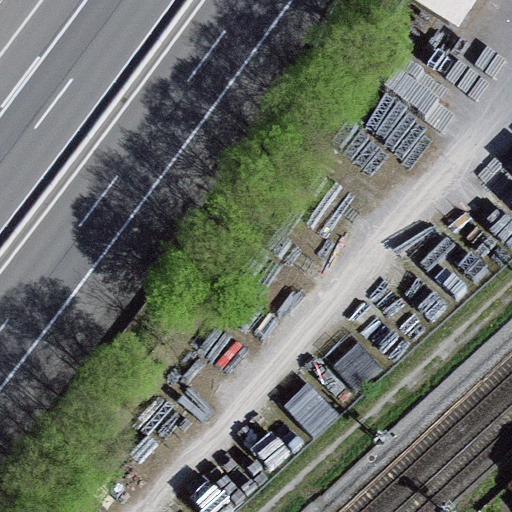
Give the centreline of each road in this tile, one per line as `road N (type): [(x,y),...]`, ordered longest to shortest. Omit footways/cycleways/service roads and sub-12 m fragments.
road 1 (motorway): [(0,327),(246,0)]
road 2 (motorway): [(129,0),(0,172)]
